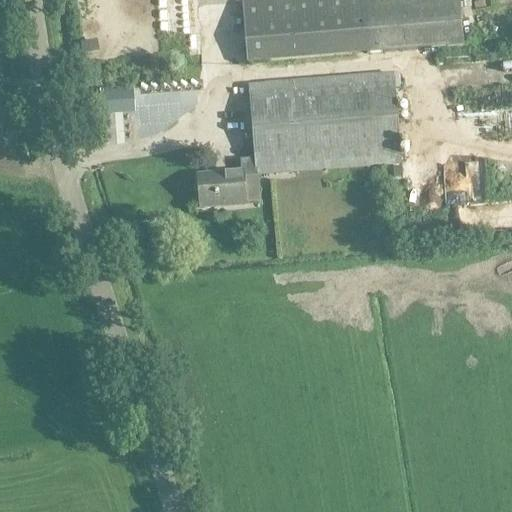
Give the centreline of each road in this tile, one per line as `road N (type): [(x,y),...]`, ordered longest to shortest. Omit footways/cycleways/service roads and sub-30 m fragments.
road 1 (unclassified): [(170,511),(62,172),(29,0)]
road 2 (track): [(511,150),(455,139),(416,64),(230,73)]
